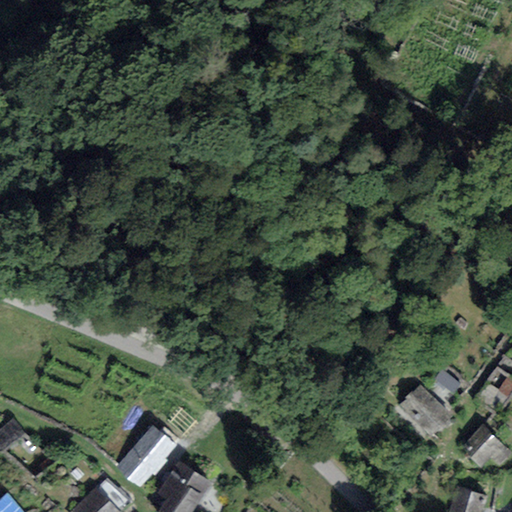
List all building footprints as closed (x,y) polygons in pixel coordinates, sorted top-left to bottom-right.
[(419,385),(396,407),(427,440),(451,417),(419,385)] [(511,452),(481,424),(459,448),(480,467),(489,456),(500,465),(511,452)] [(176,446),(152,425),(116,468),(140,488),(176,446)] [(166,500),(157,511),(191,511),(210,483),(178,462),(157,493),(166,500)] [(481,511),(486,495),(455,487),(448,511),(481,511)] [(119,511),(97,488),(71,511),(119,511)] [(20,511),(6,496),(0,501),(0,511),(20,511)]
